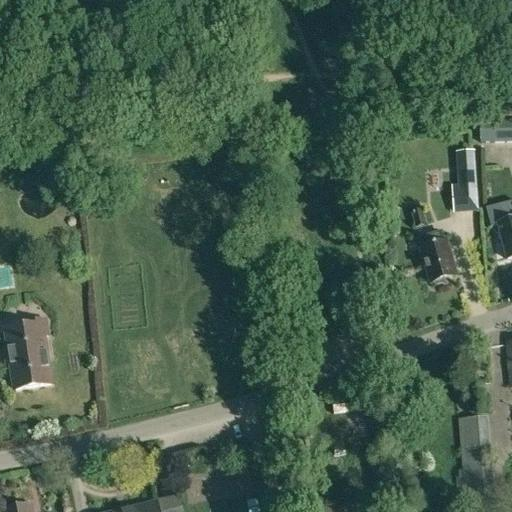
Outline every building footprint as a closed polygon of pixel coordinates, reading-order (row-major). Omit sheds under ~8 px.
[(511,121),(489,123),(489,147),(511,146),(511,121)] [(456,192),(476,190),(473,152),(454,153),(456,192)] [(511,202),(486,210),(491,229),(498,227),(507,261),(511,259),(511,202)] [(423,211),(411,214),(415,230),(427,226),(423,211)] [(456,277),(446,245),(443,232),(418,239),(422,252),(431,284),(456,277)] [(46,322),(24,325),(24,329),(5,332),(14,393),(50,387),(43,339),(48,338),(46,322)] [(488,386),(466,389),(469,414),(491,411),(488,386)] [(456,478),(459,507),(494,504),(487,418),(458,420),(463,477),(456,478)] [(128,511),(174,511),(172,503),(157,506),(156,505),(128,511)]
